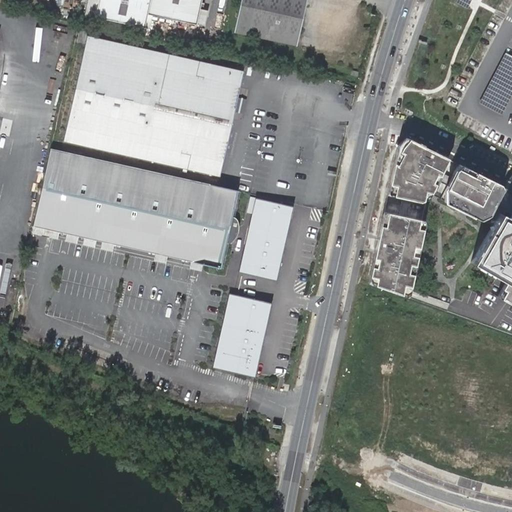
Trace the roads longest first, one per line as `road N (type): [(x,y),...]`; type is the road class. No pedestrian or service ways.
road 1 (secondary): [(404,0),(335,283)]
road 2 (unclassified): [(511,503),(392,463),(353,419)]
road 3 (unclassified): [(325,445),(365,476),(455,511)]
